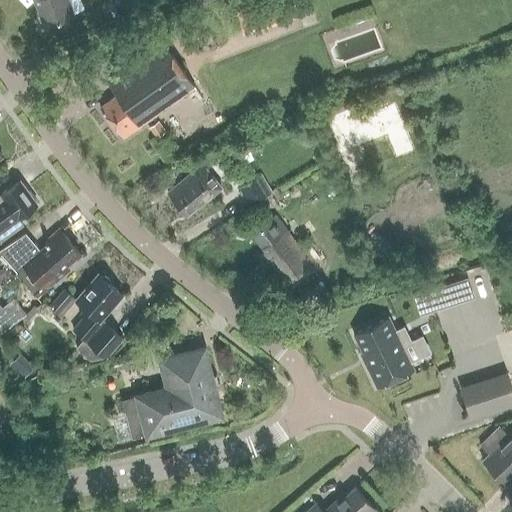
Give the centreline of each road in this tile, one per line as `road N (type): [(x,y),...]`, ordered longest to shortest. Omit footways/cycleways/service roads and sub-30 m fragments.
road 1 (unclassified): [(317,405),(274,346),(116,214),(0,62)]
road 2 (tertiary): [(0,506),(246,445),(317,405)]
road 3 (tertiary): [(455,511),(367,426),(317,405)]
